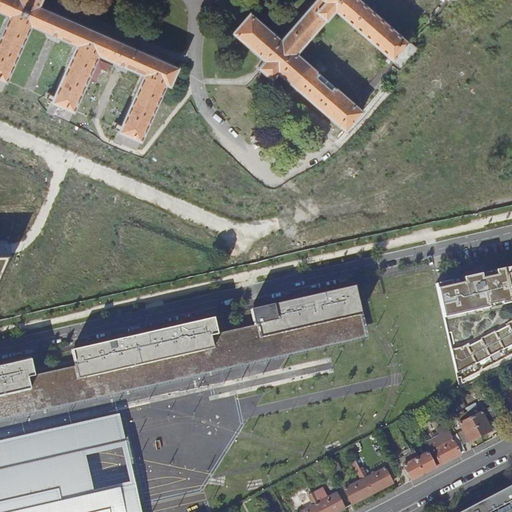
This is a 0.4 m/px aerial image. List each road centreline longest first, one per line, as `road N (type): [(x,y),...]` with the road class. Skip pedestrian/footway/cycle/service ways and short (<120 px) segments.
road 1 (residential): [(0,349),(511,232)]
road 2 (residential): [(379,511),(511,444)]
